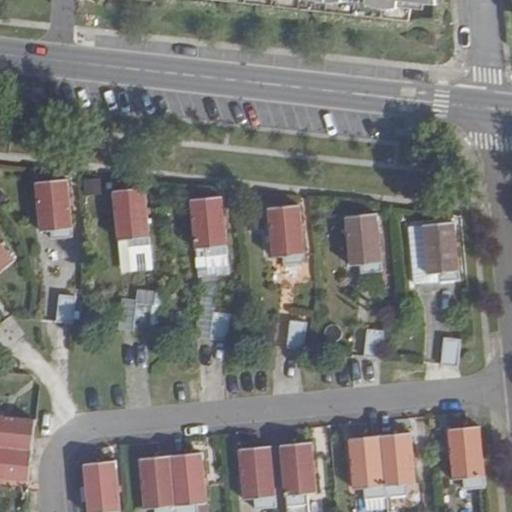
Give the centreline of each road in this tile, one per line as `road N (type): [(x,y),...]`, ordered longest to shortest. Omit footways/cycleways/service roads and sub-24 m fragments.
road 1 (residential): [(56,511),(52,473),(60,448),(89,428),(511,392)]
road 2 (residential): [(489,108),(0,54)]
road 3 (residential): [(489,108),(511,299)]
